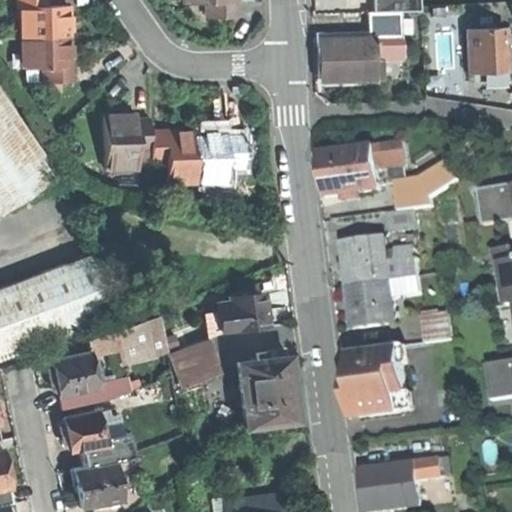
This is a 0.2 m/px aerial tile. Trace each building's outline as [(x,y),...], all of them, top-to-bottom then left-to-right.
[(22,8),(23,38),(70,37),(70,22),(69,7),(49,7),(48,0),(17,0),(18,8),(22,8)] [(204,18),(236,17),(236,2),(232,2),(231,0),(182,0),(182,4),(204,4),(204,18)] [(371,0),(372,13),(400,12),(399,0),(371,0)] [(420,0),(399,0),(400,12),(421,11),(420,0)] [(365,13),(366,37),(373,37),(401,36),(400,12),(372,13),(365,13)] [(488,72),(508,72),(507,29),(466,29),(467,73),(488,72)] [(401,36),(373,37),(374,58),(402,57),(401,36)] [(70,37),(23,38),(24,69),(47,68),(47,82),(76,81),(76,66),(71,67),(70,54),(70,37)] [(366,37),(318,38),(319,59),(320,81),(374,80),(374,58),(373,37),(366,37)] [(0,103),(0,203),(47,171),(0,103)] [(135,147),(151,146),(151,130),(150,120),(134,120),(134,113),(120,114),(104,114),(105,167),(136,166),(135,147)] [(167,183),(198,182),(197,134),(181,135),(165,135),(165,130),(151,130),(151,146),(152,160),(167,160),(167,183)] [(197,134),(198,182),(227,181),(227,166),(241,166),(241,139),(226,139),(226,133),(212,134),(197,134)] [(406,145),(375,149),(377,163),(408,160),(406,145)] [(152,166),(152,160),(151,146),(135,147),(136,166),(152,166)] [(328,198),(380,192),(377,163),(375,149),(323,155),(326,177),(328,198)] [(449,170),(416,179),(420,210),(456,190),(449,170)] [(395,181),(399,212),(420,210),(416,179),(395,181)] [(511,223),(511,185),(482,190),(487,227),(511,223)] [(391,233),(422,229),(420,210),(399,212),(389,213),(391,233)] [(0,359),(137,308),(111,240),(0,281),(0,359)] [(348,266),(350,286),(393,281),(390,260),(388,240),(345,245),(348,266)] [(511,305),(511,304),(511,249),(497,251),(499,266),(506,265),(511,305)] [(402,259),(390,260),(393,281),(423,277),(419,250),(401,252),(402,259)] [(425,293),(423,277),(393,281),(395,297),(425,293)] [(356,330),(398,325),(395,297),(393,281),(350,286),(353,309),(356,330)] [(234,328),(265,326),(264,308),(263,294),(232,295),(232,302),(234,328)] [(220,329),(234,328),(232,302),(218,303),(220,329)] [(165,353),(158,317),(111,333),(115,348),(120,363),(165,353)] [(402,321),(404,335),(434,331),(432,317),(402,321)] [(405,348),(435,345),(434,331),(404,335),(405,348)] [(88,355),(115,348),(111,333),(86,342),(88,353),(88,355)] [(168,353),(181,388),(218,373),(204,338),(168,353)] [(405,348),(394,350),(397,368),(408,367),(405,348)] [(254,360),(235,362),(242,426),(295,420),(292,388),(288,355),(267,357),(266,350),(253,351),(254,360)] [(364,420),(403,415),(400,396),(411,394),(408,367),(397,368),(394,350),(354,355),(356,375),(348,376),(349,383),(351,393),(360,391),(363,417),(364,420)] [(91,373),(88,355),(88,353),(49,358),(50,364),(45,370),(46,379),(54,381),(55,388),(56,394),(93,388),(91,373)] [(511,398),(511,362),(489,366),(494,401),(511,398)] [(100,372),(91,373),(93,388),(103,387),(100,372)] [(103,387),(93,388),(56,394),(58,408),(103,399),(128,390),(124,378),(103,387)] [(353,411),(363,417),(360,391),(351,393),(353,411)] [(67,450),(76,448),(102,443),(97,419),(96,412),(61,418),(56,425),(59,437),(65,436),(66,443),(67,450)] [(76,448),(80,465),(112,459),(129,456),(125,434),(121,435),(117,415),(97,419),(102,443),(76,448)] [(5,452),(0,452),(0,489),(12,487),(16,478),(15,471),(7,467),(6,460),(5,452)] [(76,488),(79,507),(120,499),(112,459),(80,465),(71,467),(76,488)] [(444,460),(418,464),(421,480),(447,476),(444,460)] [(369,511),(386,511),(424,507),(421,480),(418,464),(364,471),(367,494),(369,511)] [(0,502),(14,500),(12,487),(0,489),(0,502)]
